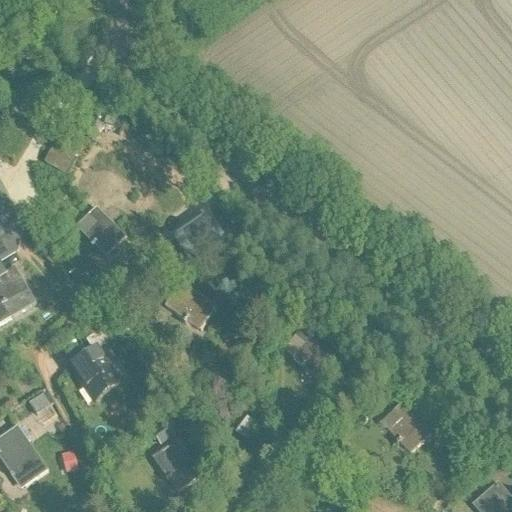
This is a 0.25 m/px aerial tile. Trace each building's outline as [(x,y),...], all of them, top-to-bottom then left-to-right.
[(76,157),(61,150),(55,148),(48,165),(52,167),(69,174),(76,157)] [(127,241),(97,211),(77,231),(107,261),(127,241)] [(208,254),(189,227),(182,231),(175,237),(194,264),(208,254)] [(0,328),(12,322),(37,308),(16,272),(8,276),(0,263),(0,328)] [(216,311),(182,288),(176,296),(186,303),(176,318),(201,334),(216,311)] [(127,314),(114,322),(123,337),(136,328),(127,314)] [(334,360),(302,333),(296,341),(305,349),(294,362),(317,381),(334,360)] [(122,388),(99,354),(75,369),(99,404),(122,388)] [(47,397),(30,408),(37,419),(55,408),(47,397)] [(432,439),(402,409),(394,416),(403,424),(390,437),(411,459),(432,439)] [(153,437),(162,450),(176,440),(168,427),(153,437)] [(0,443),(0,453),(2,457),(26,491),(49,475),(19,431),(0,443)] [(155,463),(162,471),(179,496),(203,480),(179,446),(169,452),(155,463)] [(66,475),(78,472),(75,456),(63,459),(66,475)] [(267,491),(256,498),(265,511),(269,511),(278,506),(267,491)] [(511,511),(511,510),(494,491),(487,498),(494,506),(487,511),(511,511)]
